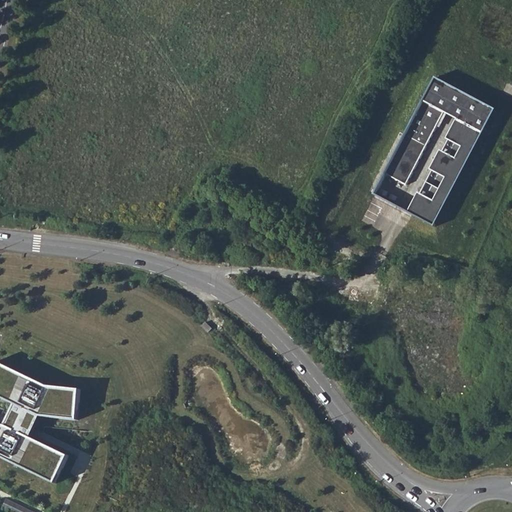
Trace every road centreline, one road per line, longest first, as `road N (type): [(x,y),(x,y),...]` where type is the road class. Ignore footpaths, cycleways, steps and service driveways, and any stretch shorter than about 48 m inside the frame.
road 1 (tertiary): [(203,281),(282,340),(405,480),(452,505)]
road 2 (tertiary): [(0,239),(140,259),(203,281)]
road 3 (unclassified): [(203,281),(240,268),(356,287)]
